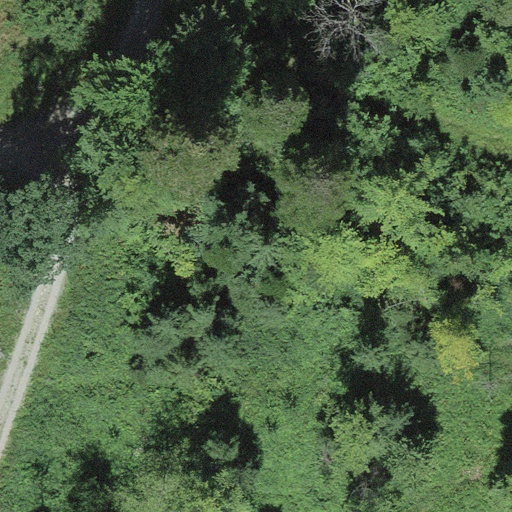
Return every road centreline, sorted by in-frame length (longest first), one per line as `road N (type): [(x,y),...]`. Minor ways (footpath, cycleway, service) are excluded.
road 1 (track): [(0,183),(36,220),(46,278),(0,436)]
road 2 (track): [(140,0),(36,220)]
